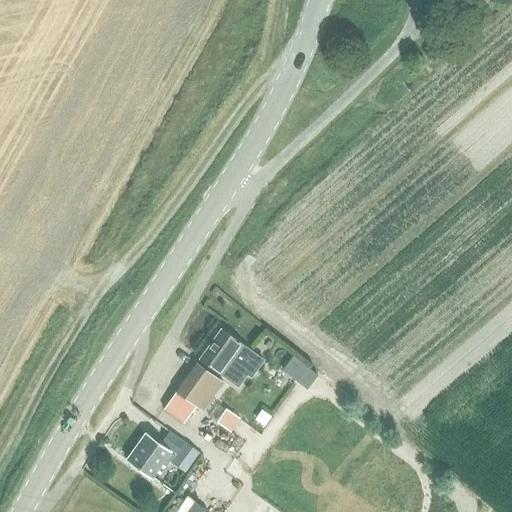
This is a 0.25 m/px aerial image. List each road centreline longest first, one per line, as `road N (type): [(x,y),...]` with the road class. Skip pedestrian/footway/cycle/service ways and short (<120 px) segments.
road 1 (tertiary): [(20,511),(225,184)]
road 2 (unclassified): [(225,184),(267,172),(409,32)]
road 3 (tertiary): [(225,184),(274,108),(317,0)]
